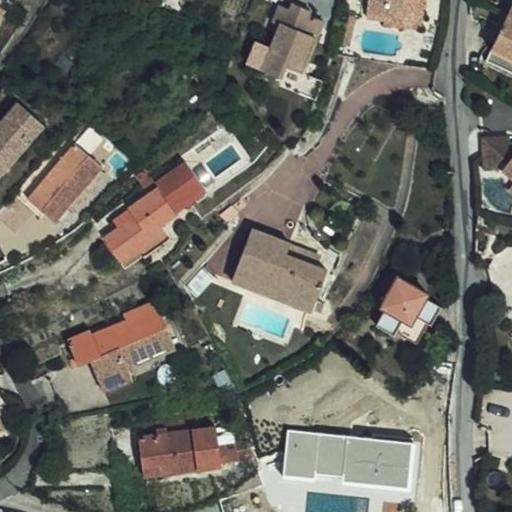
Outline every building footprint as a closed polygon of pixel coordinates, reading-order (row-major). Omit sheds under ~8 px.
[(361,0),(359,13),(377,17),(377,12),(415,20),(419,0),(361,0)] [(248,66),(279,78),(283,66),(301,72),(320,20),(305,15),(306,10),(288,3),(286,10),(276,6),(269,25),(275,28),(265,59),(252,54),(248,66)] [(511,3),(491,48),(511,58),(511,3)] [(376,23),(413,31),(415,20),(377,12),(377,17),(376,23)] [(0,158),(10,146),(20,154),(43,128),(16,105),(0,123),(0,158)] [(511,173),(511,153),(511,143),(511,135),(484,135),(484,168),(504,168),(511,173)] [(10,146),(0,158),(0,175),(1,176),(20,154),(10,146)] [(53,226),(67,213),(92,188),(106,175),(82,151),(30,200),(53,226)] [(130,224),(101,247),(119,269),(161,236),(158,232),(175,217),(173,215),(201,192),(179,164),(151,187),(154,192),(124,216),(130,224)] [(144,191),(150,182),(139,174),(133,182),(144,191)] [(97,194),(92,188),(67,213),(71,217),(97,194)] [(32,216),(15,197),(0,214),(0,217),(13,233),(32,216)] [(257,279),(316,303),(330,267),(322,264),(289,252),(292,240),(253,225),(232,280),(254,288),(257,279)] [(161,236),(119,269),(127,279),(169,245),(161,236)] [(289,252),(322,264),(326,252),(292,240),(289,252)] [(371,299),(362,315),(377,322),(381,315),(400,326),(410,307),(417,311),(425,296),(409,287),(410,284),(381,268),(365,296),(371,299)] [(316,303),(257,279),(254,288),(312,311),(316,303)] [(88,373),(116,363),(114,357),(177,335),(166,301),(74,334),(88,373)] [(377,322),(403,336),(417,311),(410,307),(400,326),(381,315),(377,322)] [(118,371),(116,363),(88,373),(91,380),(118,371)] [(209,388),(208,375),(193,378),(194,389),(209,388)] [(163,464),(164,473),(225,466),(220,425),(166,432),(165,427),(137,431),(142,466),(163,464)] [(415,441),(290,428),(285,475),(316,478),(317,472),(345,475),(345,479),(411,486),(415,441)] [(163,464),(142,466),(143,476),(164,473),(163,464)]
